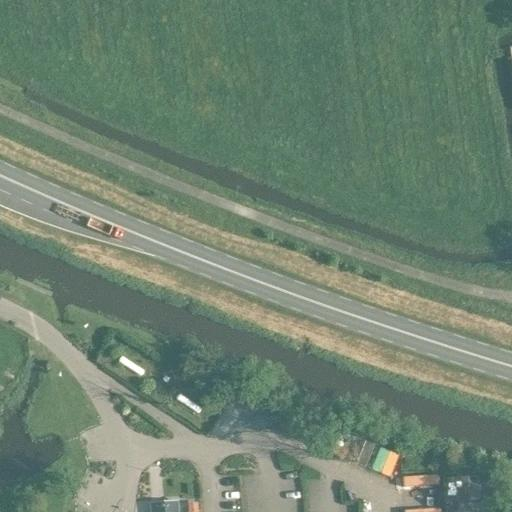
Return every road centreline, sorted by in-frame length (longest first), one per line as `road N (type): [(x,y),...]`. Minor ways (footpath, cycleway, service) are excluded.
road 1 (primary): [(511,366),(201,261),(0,176)]
road 2 (track): [(511,294),(417,274),(0,111)]
road 3 (unclassified): [(0,308),(47,336),(91,384),(125,462),(115,504)]
